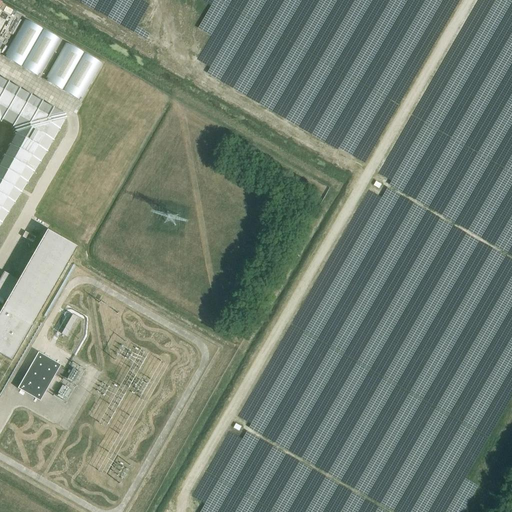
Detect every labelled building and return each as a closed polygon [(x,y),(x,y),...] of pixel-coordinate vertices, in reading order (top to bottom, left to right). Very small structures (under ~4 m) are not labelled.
[(24,19),(4,54),(6,55),(4,58),(36,76),(38,74),(58,39),(24,19)] [(79,97),(80,98),(100,63),(65,43),(45,78),(47,79),(45,81),(77,100),(79,97)] [(0,225),(45,153),(65,119),(64,115),(0,78),(0,225)] [(46,230),(0,309),(0,355),(11,361),(76,247),(46,230)] [(64,314),(50,339),(55,342),(69,317),(64,314)] [(39,401),(60,365),(37,352),(17,388),(39,401)]
